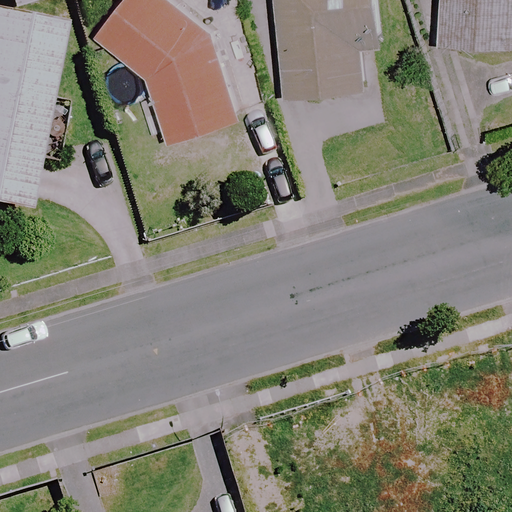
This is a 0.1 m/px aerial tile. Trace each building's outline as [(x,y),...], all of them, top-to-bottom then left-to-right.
[(210,32),(174,0),(125,0),(100,29),(150,80),(172,142),(236,120),(210,32)] [(371,38),(391,36),(386,0),(279,0),(289,92),(376,82),(371,38)] [(511,0),(445,0),(445,46),(511,45),(511,0)] [(63,100),(45,96),(57,23),(0,13),(0,205),(25,210),(31,178),(35,154),(54,157),(63,100)] [(471,391),(430,404),(436,422),(476,409),(482,407),(476,389),(471,391)] [(511,511),(511,441),(490,448),(482,424),(414,445),(434,511),(511,511)] [(391,511),(394,481),(307,473),(303,511),(391,511)]
